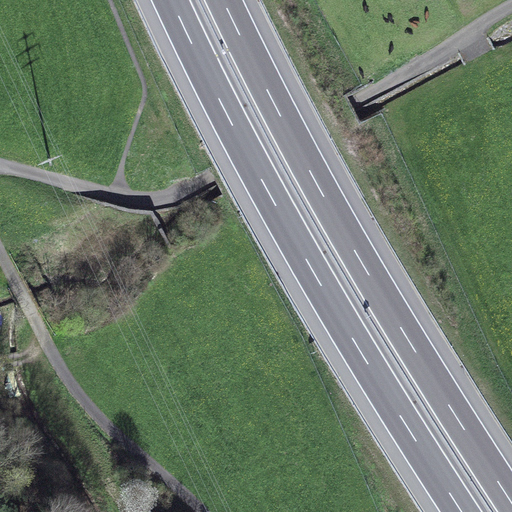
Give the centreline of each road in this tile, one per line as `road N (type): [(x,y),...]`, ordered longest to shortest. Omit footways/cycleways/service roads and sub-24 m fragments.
road 1 (motorway): [(171,0),(277,208),(461,511)]
road 2 (motorway): [(511,502),(386,305),(222,0)]
road 3 (track): [(0,171),(159,202),(511,17)]
road 4 (track): [(196,511),(96,416),(0,242)]
